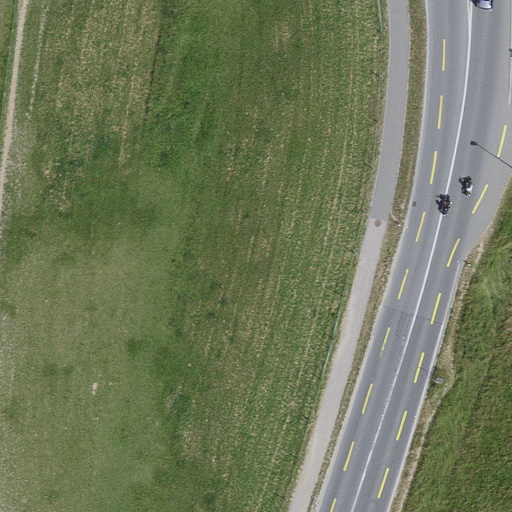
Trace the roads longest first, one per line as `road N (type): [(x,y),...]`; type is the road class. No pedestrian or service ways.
road 1 (primary): [(456,151),(349,511)]
road 2 (primary): [(456,151),(487,0)]
road 3 (primary): [(447,0),(456,151)]
